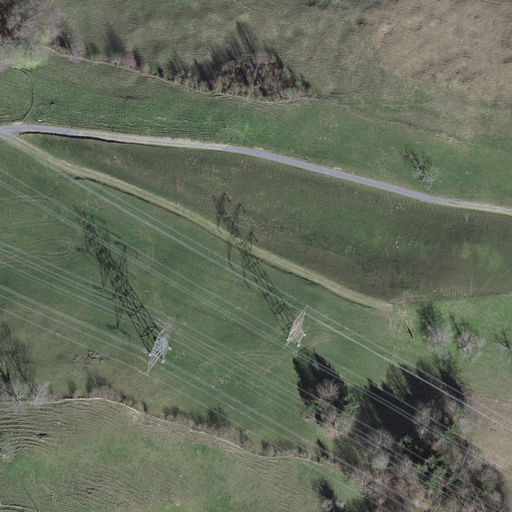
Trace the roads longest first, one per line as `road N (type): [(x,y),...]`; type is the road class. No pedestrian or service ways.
road 1 (track): [(0,130),(225,149),(511,211)]
road 2 (track): [(388,307),(70,170),(3,130)]
